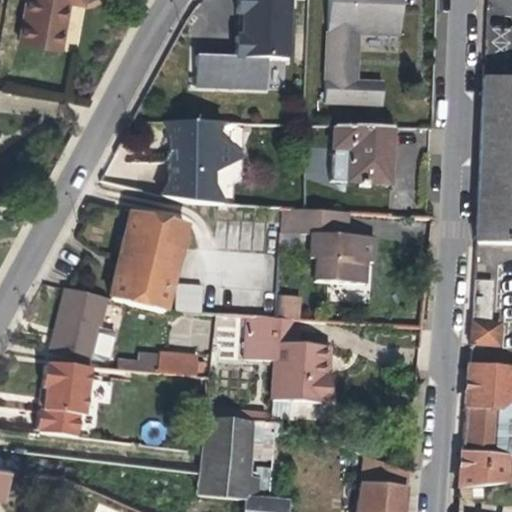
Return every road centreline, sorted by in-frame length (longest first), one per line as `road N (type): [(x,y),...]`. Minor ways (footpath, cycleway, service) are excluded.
road 1 (residential): [(420,511),(466,0)]
road 2 (residential): [(175,0),(0,325)]
